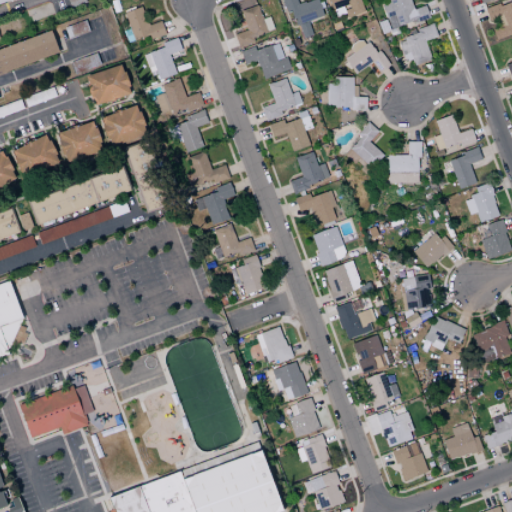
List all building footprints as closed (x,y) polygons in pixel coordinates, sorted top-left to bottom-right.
[(316,0),(310,0),(297,5),(294,0),(286,0),(281,2),(285,12),(290,10),(300,39),(311,35),(307,21),(322,16),(316,0)] [(361,0),(352,0),(329,0),(329,6),(345,6),(345,16),(361,15),(361,0)] [(409,0),(397,0),(381,4),(388,30),(427,19),(424,6),(412,9),(409,0)] [(511,34),(511,0),(485,9),(488,18),(496,16),(499,26),(491,28),(494,39),(511,34)] [(268,17),(261,19),(256,5),(239,11),(246,30),(232,35),(236,45),(273,32),(268,17)] [(148,35),(150,39),(164,34),(159,21),(144,26),(137,7),(122,13),(133,41),(148,35)] [(63,26),(66,38),(87,33),(84,21),(63,26)] [(429,58),(423,41),(435,37),(431,24),(407,32),(409,38),(397,42),(404,66),(429,58)] [(0,72),(57,53),(50,31),(0,47),(0,72)] [(370,62),(377,72),(386,66),(364,35),(348,47),(352,53),(345,58),(355,73),(370,62)] [(144,54),(153,81),(175,74),(169,55),(180,51),(176,38),(161,43),(162,48),(144,54)] [(287,71),(279,43),(254,50),(253,47),(239,51),(243,65),(256,61),(261,78),(287,71)] [(99,66),(96,54),(70,60),(73,72),(99,66)] [(84,76),(92,105),(129,94),(120,65),(84,76)] [(325,83),(325,107),(364,108),(365,97),(355,97),(355,85),(351,85),(351,77),(333,77),(332,83),(325,83)] [(162,93),(153,96),(158,111),(168,108),(171,116),(201,106),(197,92),(183,97),(177,79),(160,85),(162,93)] [(289,94),(284,79),(266,84),(272,104),(259,108),(264,121),(281,115),(279,111),(300,104),(296,92),(289,94)] [(108,147),(147,133),(136,104),(98,118),(108,147)] [(184,153),(201,147),(194,127),(207,123),(202,110),(182,117),(184,122),(167,128),(172,141),(179,139),(184,153)] [(308,146),(303,131),(310,128),(305,114),(282,122),(281,120),(267,124),(271,137),(284,133),(290,151),(308,146)] [(433,120),(438,135),(431,137),(437,153),(473,141),(469,129),(456,133),(450,115),(433,120)] [(101,155),(93,122),(59,131),(68,164),(101,155)] [(343,153),(366,172),(381,154),(367,142),(376,131),(367,123),(343,153)] [(57,161),(45,135),(9,151),(21,177),(57,161)] [(121,149),(144,213),(160,208),(160,207),(151,178),(151,161),(147,149),(147,142),(144,142),(121,149)] [(386,184),(418,183),(418,142),(405,142),(406,155),(386,156),(386,184)] [(447,159),(457,189),(474,184),(468,164),(480,160),(477,149),(447,159)] [(0,152),(0,190),(15,185),(2,151),(0,152)] [(209,170),(203,152),(186,158),(191,172),(184,175),(189,190),(227,177),(223,165),(209,170)] [(287,181),(291,191),(328,180),(322,163),(315,165),(311,152),(293,157),(300,177),(287,181)] [(27,202),(36,225),(129,191),(120,168),(27,202)] [(205,209),(209,225),(227,220),(223,202),(233,200),(229,183),(214,187),(215,193),(192,199),(195,211),(205,209)] [(498,216),(486,183),(473,188),(476,195),(462,200),(468,215),(474,213),(478,223),(498,216)] [(333,221),(330,208),(333,207),(328,191),(309,197),(308,194),(293,198),(297,212),(309,208),(314,226),(333,221)] [(34,230),(38,242),(127,214),(124,202),(34,230)] [(0,214),(0,241),(18,236),(10,211),(0,214)] [(21,231),(31,228),(26,213),(17,216),(21,231)] [(484,224),(486,231),(478,233),(484,259),(509,252),(501,220),(484,224)] [(252,249),(248,238),(235,242),(229,224),(211,230),(217,247),(211,249),(216,261),(252,249)] [(320,266),(345,257),(334,226),(309,235),(320,266)] [(435,231),(410,251),(424,269),(449,248),(435,231)] [(0,247),(0,260),(34,250),(31,238),(0,247)] [(228,270),(233,284),(239,282),(244,295),(265,287),(253,255),(240,260),(241,265),(228,270)] [(321,271),(330,298),(359,289),(350,261),(321,271)] [(403,309),(426,308),(424,277),(401,279),(403,309)] [(0,287),(0,356),(7,354),(5,346),(26,340),(9,285),(0,287)] [(370,332),(367,322),(371,321),(368,309),(352,314),(348,302),(333,307),(343,340),(370,332)] [(511,336),(511,306),(502,310),(511,336)] [(440,349),(444,338),(457,344),(463,329),(432,316),(421,341),(440,349)] [(509,354),(504,336),(506,336),(502,323),(470,332),(476,352),(491,347),(494,358),(509,354)] [(254,335),(264,365),(289,357),(279,327),(254,335)] [(349,344),(361,375),(386,365),(373,335),(349,344)] [(285,399),(304,395),(296,363),(270,369),(276,392),(282,390),(285,399)] [(362,378),(372,411),(386,407),(384,401),(398,397),(393,383),(386,386),(382,372),(362,378)] [(82,385),(71,389),(71,387),(17,404),(28,437),(59,428),(60,434),(86,426),(82,414),(90,411),(82,385)] [(286,419),(294,438),(319,427),(306,398),(287,407),(292,417),(286,419)] [(374,415),(385,448),(410,439),(407,432),(411,430),(405,412),(391,417),(389,410),(374,415)] [(494,431),(481,435),(485,448),(511,440),(511,422),(509,413),(490,419),(494,431)] [(449,428),(451,437),(442,440),(447,460),(480,451),(476,436),(469,438),(466,423),(449,428)] [(309,474),(331,466),(319,434),(295,443),(302,460),(304,459),(309,474)] [(389,452),(394,466),(396,466),(402,481),(425,472),(414,442),(389,452)] [(106,496),(111,511),(278,511),(261,452),(179,477),(178,474),(106,496)] [(312,491),(317,510),(342,503),(333,473),(301,481),(304,493),(312,491)] [(511,511),(511,500),(500,505),(502,511),(511,511)]
